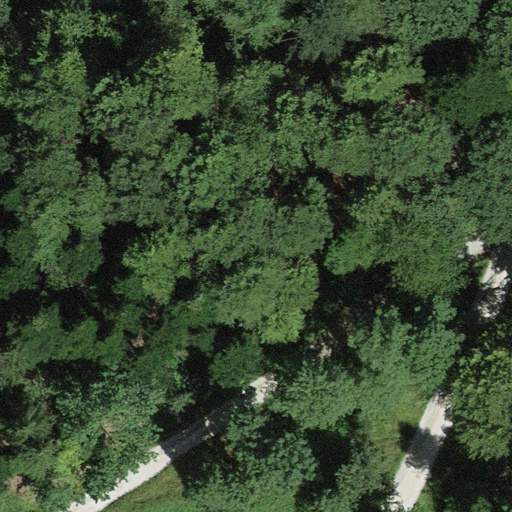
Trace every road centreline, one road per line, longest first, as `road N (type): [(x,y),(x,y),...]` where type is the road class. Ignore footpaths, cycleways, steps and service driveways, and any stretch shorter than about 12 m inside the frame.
road 1 (track): [(511,217),(82,511)]
road 2 (unclassified): [(511,245),(392,511)]
